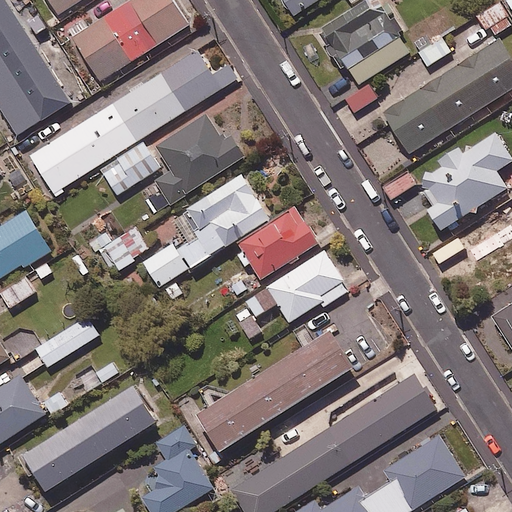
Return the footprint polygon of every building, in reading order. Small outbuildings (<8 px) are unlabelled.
[(87,0),(47,0),(59,18),(87,0)] [(191,28),(173,0),(139,0),(76,39),(104,83),(191,28)] [(283,0),(295,20),(327,0),(283,0)] [(398,20),(393,23),(377,0),(371,0),(324,31),(361,88),(413,54),(401,36),(406,33),(398,20)] [(511,28),(511,21),(501,4),(483,16),(497,38),(511,28)] [(58,59),(31,15),(14,25),(11,20),(0,26),(0,116),(12,135),(38,119),(17,85),(58,59)] [(435,46),(421,55),(430,69),(453,54),(444,40),(435,46)] [(511,92),(511,58),(502,43),(386,117),(412,157),(511,92)] [(101,168),(144,141),(224,91),(240,81),(231,66),(214,76),(200,54),(32,159),(56,197),(101,168)] [(379,101),(371,87),(349,101),(358,115),(379,101)] [(226,144),(210,118),(159,150),(173,173),(158,183),(173,207),(247,160),(234,139),(226,144)] [(511,168),(511,157),(497,134),(434,175),(443,189),(430,197),(439,210),(431,215),(445,236),(511,193),(500,176),(511,168)] [(144,141),(101,168),(119,197),(162,171),(144,141)] [(419,187),(410,174),(388,187),(396,201),(419,187)] [(188,248),(179,253),(193,273),(272,222),(244,179),(173,225),(188,248)] [(511,220),(511,202),(499,211),(507,224),(511,220)] [(321,248),(299,212),(237,252),(259,287),(321,248)] [(53,254),(28,213),(0,230),(0,254),(1,256),(0,256),(0,279),(1,282),(23,268),(25,271),(53,254)] [(511,276),(511,242),(510,240),(501,225),(459,250),(485,293),(511,276)] [(151,250),(138,229),(114,244),(107,232),(92,241),(115,279),(140,264),(137,259),(151,250)] [(146,265),(161,290),(165,288),(174,302),(186,295),(177,280),(191,272),(175,247),(146,265)] [(326,309),(349,294),(344,286),(347,284),(327,253),(249,304),(259,320),(280,307),(292,325),(324,305),(326,309)] [(48,260),(34,269),(43,284),(58,274),(48,260)] [(253,288),(242,271),(228,280),(239,297),(253,288)] [(38,295),(28,279),(2,295),(12,311),(38,295)] [(249,308),(235,317),(251,343),(265,335),(249,308)] [(511,309),(495,320),(511,347),(511,309)] [(45,346),(38,351),(49,370),(102,338),(90,319),(45,346)] [(38,351),(45,346),(33,325),(10,339),(23,360),(38,351)] [(358,374),(335,337),(319,347),(307,327),(295,334),(308,354),(230,403),(219,385),(202,397),(213,414),(202,421),(225,458),(358,374)] [(0,370),(13,362),(0,341),(0,370)] [(120,374),(113,363),(97,373),(92,366),(63,385),(75,403),(120,374)] [(248,511),(281,511),(439,413),(417,378),(236,492),(248,511)] [(0,449),(49,419),(24,379),(0,394),(0,449)] [(167,428),(143,390),(32,459),(56,497),(167,428)] [(70,409),(63,395),(46,405),(53,418),(70,409)] [(187,427),(158,446),(167,460),(143,475),(154,494),(144,500),(151,511),(182,511),(215,492),(191,453),(200,448),(187,427)] [(394,485),(410,511),(416,511),(468,480),(442,439),(387,474),(394,485)] [(410,511),(394,485),(368,501),(361,490),(325,511),(322,511),(316,503),(301,511),(410,511)]
